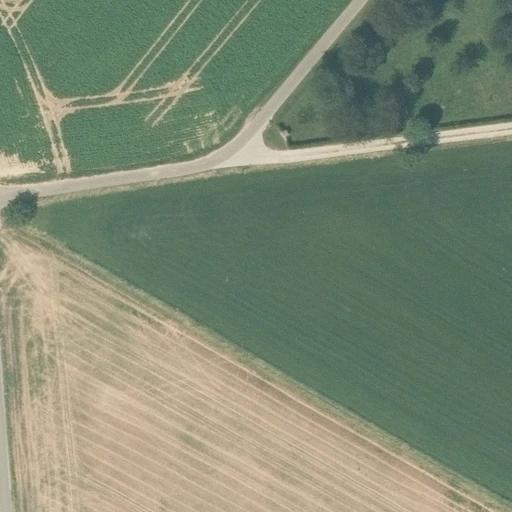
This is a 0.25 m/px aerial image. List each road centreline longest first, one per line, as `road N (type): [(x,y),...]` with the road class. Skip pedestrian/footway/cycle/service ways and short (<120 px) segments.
road 1 (track): [(226,155),(270,158),(511,127)]
road 2 (unclassified): [(0,197),(179,170),(226,155)]
road 3 (unclassified): [(361,0),(226,155)]
